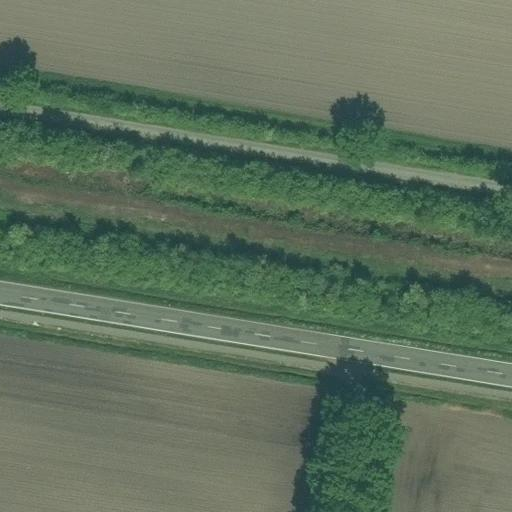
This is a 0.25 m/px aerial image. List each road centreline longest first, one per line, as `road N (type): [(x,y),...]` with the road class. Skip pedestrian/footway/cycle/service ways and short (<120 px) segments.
road 1 (residential): [(511,192),(0,109)]
road 2 (tertiary): [(0,293),(511,375)]
